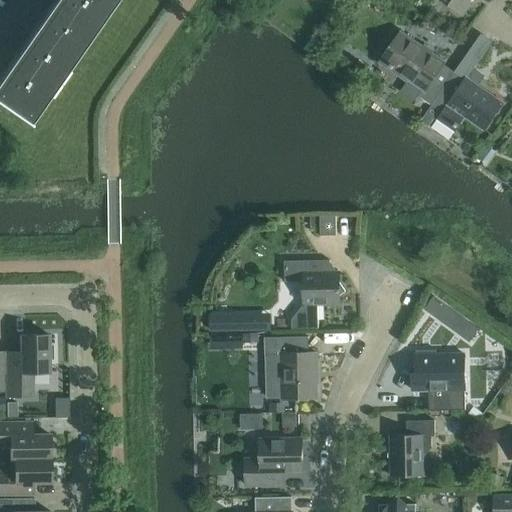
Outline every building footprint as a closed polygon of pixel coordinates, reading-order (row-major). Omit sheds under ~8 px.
[(0,103),(29,123),(30,122),(25,118),(107,0),(58,0),(0,83),(0,103)] [(439,0),(460,15),(470,0),(439,0)] [(431,105),(454,72),(443,64),(444,63),(400,32),(381,61),(423,90),(419,97),(431,105)] [(431,105),(432,106),(425,116),(432,121),(437,114),(439,115),(436,120),(454,132),(465,117),(484,131),(503,104),(478,86),(483,79),(471,71),(464,79),(454,72),(431,105)] [(336,236),(336,216),(320,216),(320,236),(336,236)] [(318,329),(318,305),(340,304),(339,272),(330,273),(330,261),(284,261),(284,282),(303,282),(304,305),(291,320),(291,329),(318,329)] [(217,330),(254,329),(253,315),(217,315),(217,330)] [(265,333),(242,334),(242,343),(258,342),(258,334),(265,334),(265,333)] [(5,391),(4,391),(4,397),(32,397),(32,373),(48,373),(48,334),(20,335),(20,361),(4,361),(5,391)] [(283,399),(315,398),(314,371),(317,370),(316,353),(309,353),(308,337),(264,338),(265,355),(282,355),(283,399)] [(416,373),(412,373),(413,391),(429,391),(429,411),(465,410),(464,354),(436,355),(436,350),(416,351),(416,373)] [(281,401),(269,402),(269,415),(282,414),(281,401)] [(423,453),(426,453),(431,448),(431,436),(435,436),(434,421),(406,421),(407,436),(390,436),(390,476),(423,476),(423,453)] [(14,459),(50,459),(50,435),(24,435),(23,423),(0,423),(0,446),(9,446),(10,460),(14,460),(14,459)] [(260,459),(245,460),(246,486),(274,485),(286,485),(286,471),(302,471),(302,439),(259,439),(260,459)] [(10,460),(10,472),(0,471),(0,495),(24,495),(24,483),(50,482),(50,459),(14,459),(14,460),(10,460)] [(511,511),(511,495),(494,496),(494,511),(511,511)] [(255,498),(255,511),(291,511),(292,497),(255,498)] [(34,511),(34,499),(0,499),(0,511),(34,511)]
